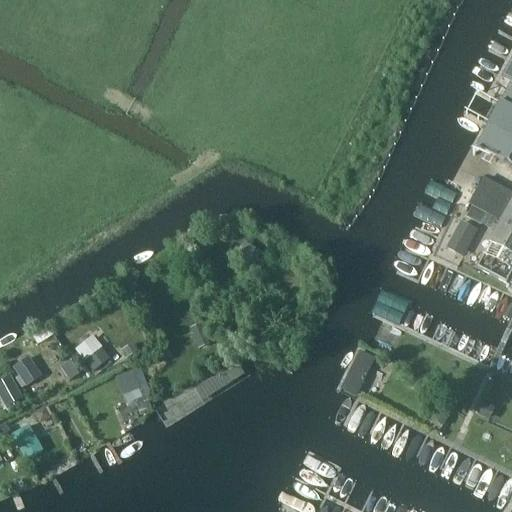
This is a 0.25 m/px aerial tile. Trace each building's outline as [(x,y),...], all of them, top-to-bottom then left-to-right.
[(511,84),(499,107),(477,148),(511,167),(511,61),(503,79),(511,84)] [(511,273),(511,196),(483,181),(468,208),(500,225),(490,245),(491,245),(484,259),(511,273)] [(249,246),(241,259),(254,268),(262,255),(249,246)] [(191,330),(199,350),(210,346),(201,326),(191,330)] [(92,340),(78,352),(86,362),(94,372),(109,360),(101,350),(92,340)] [(133,345),(121,353),(126,360),(138,353),(133,345)] [(375,360),(359,351),(338,392),(355,401),(375,360)] [(70,362),(60,369),(69,382),(79,375),(70,362)] [(32,366),(18,376),(26,388),(40,378),(32,366)] [(181,404),(193,419),(244,382),(233,366),(181,404)] [(138,371),(118,379),(128,405),(135,403),(140,416),(152,412),(147,398),(138,371)] [(7,380),(0,383),(0,389),(9,406),(21,400),(9,379),(7,380)] [(44,410),(35,415),(40,424),(48,420),(44,410)] [(5,425),(0,428),(0,438),(0,439),(10,433),(5,425)] [(29,427),(12,437),(26,462),(43,452),(29,427)]
